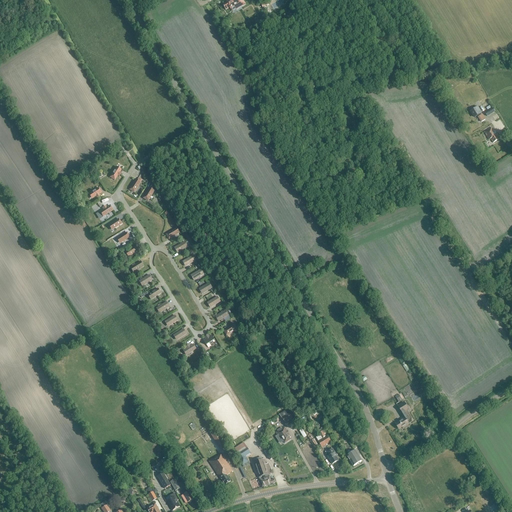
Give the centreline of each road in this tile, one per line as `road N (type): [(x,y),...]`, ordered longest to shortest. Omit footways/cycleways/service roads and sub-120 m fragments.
road 1 (tertiary): [(385,466),(355,389),(200,127)]
road 2 (unclassified): [(152,246),(169,255),(208,319),(204,332),(192,330),(151,266),(153,249)]
road 3 (tertiary): [(208,511),(271,492),(386,477)]
road 4 (unclassified): [(152,246),(121,186),(135,164),(200,127)]
road 5 (unclassified): [(385,466),(430,447),(511,386)]
road 6 (tertiary): [(200,127),(129,0)]
